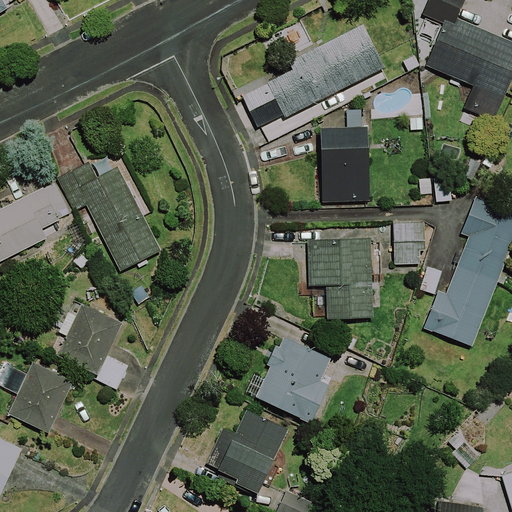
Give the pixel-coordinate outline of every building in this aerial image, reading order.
[(462,110),(482,118),(492,122),(511,73),(511,45),(455,23),(464,0),(428,0),(422,17),(443,26),(426,70),(471,88),(462,110)] [(382,70),(361,28),(289,64),(292,71),(273,80),(239,97),(255,130),(282,117),(283,119),(382,70)] [(367,203),(365,129),(319,130),(320,204),(367,203)] [(109,154),(60,177),(76,213),(85,208),(116,273),(156,255),(109,154)] [(451,204),(451,181),(417,180),(417,196),(433,197),(433,203),(451,204)] [(72,216),(56,184),(0,210),(0,261),(43,241),(39,232),(72,216)] [(511,239),(511,213),(473,198),(459,233),(468,236),(445,296),(437,294),(424,327),(432,330),(430,334),(470,350),(511,239)] [(425,251),(424,224),(391,224),(392,267),(419,267),(419,251),(425,251)] [(370,319),(368,239),(316,241),(306,241),(307,288),(324,288),(325,321),(370,319)] [(440,273),(424,268),(417,291),(433,296),(440,273)] [(98,377),(107,358),(122,325),(81,306),(74,322),(64,317),(57,334),(66,338),(57,359),(98,377)] [(317,384),(328,359),(279,337),(252,399),(310,425),(326,388),(317,384)] [(386,349),(362,338),(355,354),(379,365),(386,349)] [(107,358),(98,377),(95,382),(115,391),(127,367),(107,358)] [(0,365),(0,376),(8,380),(3,390),(16,396),(6,415),(45,434),(70,383),(31,364),(24,377),(12,371),(14,368),(2,362),(0,365)] [(509,377),(495,392),(510,405),(511,402),(511,379),(509,377)] [(286,432),(245,412),(233,436),(219,430),(202,464),(234,480),(232,484),(254,495),(286,432)] [(0,490),(19,450),(0,440),(0,490)] [(476,456),(456,443),(446,458),(466,471),(476,456)] [(511,511),(511,473),(500,477),(510,511),(511,511)] [(305,511),(309,504),(285,493),(276,511),(305,511)]
